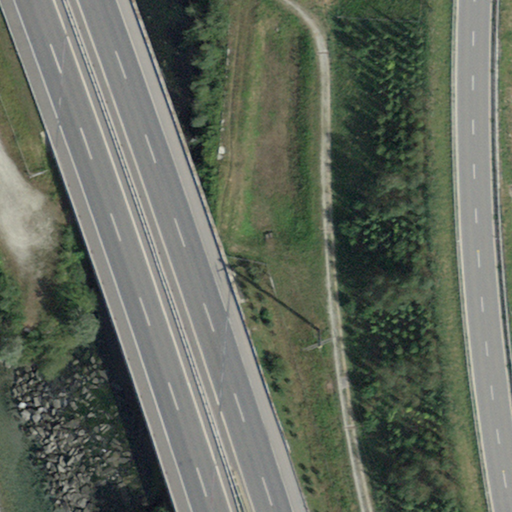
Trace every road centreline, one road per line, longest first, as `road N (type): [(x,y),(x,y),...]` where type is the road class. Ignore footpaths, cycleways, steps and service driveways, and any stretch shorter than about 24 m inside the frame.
road 1 (motorway): [(274,511),(96,0)]
road 2 (motorway): [(31,0),(209,511)]
road 3 (track): [(369,511),(340,319),(320,30),(281,0)]
road 4 (primary): [(511,511),(482,297),(475,0)]
